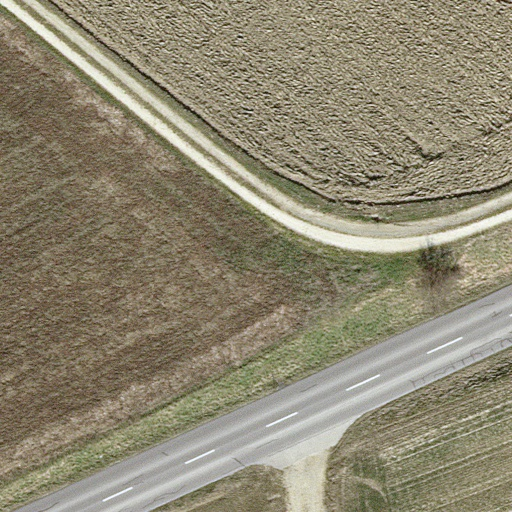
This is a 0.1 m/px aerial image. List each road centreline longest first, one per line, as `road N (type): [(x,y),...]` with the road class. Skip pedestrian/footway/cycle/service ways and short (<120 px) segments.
road 1 (track): [(25,0),(279,207),(384,240),(443,234),(511,210)]
road 2 (tertiary): [(88,511),(511,318)]
